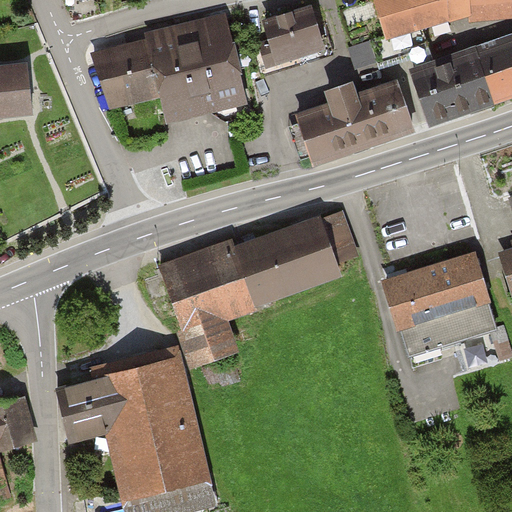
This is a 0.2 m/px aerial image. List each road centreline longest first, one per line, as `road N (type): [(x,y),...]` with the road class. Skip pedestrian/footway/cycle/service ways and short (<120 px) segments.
road 1 (tertiary): [(140,238),(511,126)]
road 2 (tertiary): [(49,511),(44,379),(29,282)]
road 3 (residential): [(140,238),(67,40)]
road 4 (residential): [(67,40),(201,0)]
